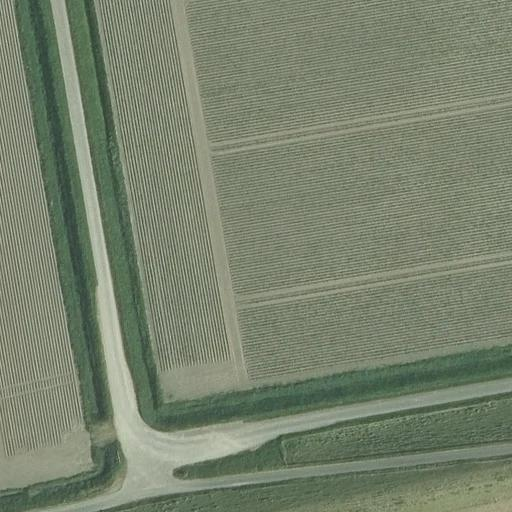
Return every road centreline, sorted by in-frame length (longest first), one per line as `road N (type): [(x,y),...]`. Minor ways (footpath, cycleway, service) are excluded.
road 1 (unclassified): [(150,456),(135,440),(119,374),(60,0)]
road 2 (unclassified): [(150,456),(511,386)]
road 3 (unclassified): [(152,490),(511,450)]
